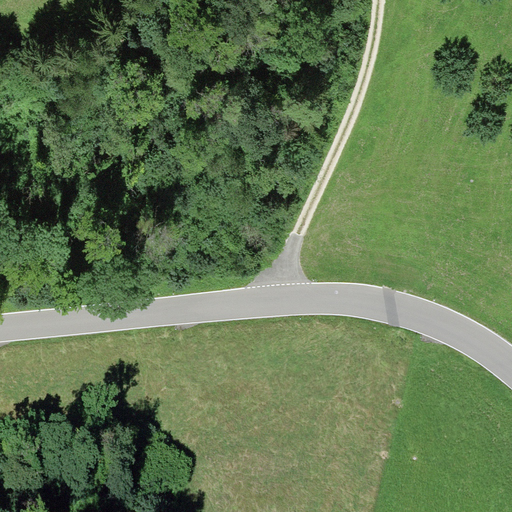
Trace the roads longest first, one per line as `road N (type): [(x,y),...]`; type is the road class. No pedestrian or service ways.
road 1 (tertiary): [(0,330),(288,301),(352,303),(427,321),(511,369)]
road 2 (track): [(381,0),(361,105),(310,219),(288,301)]
